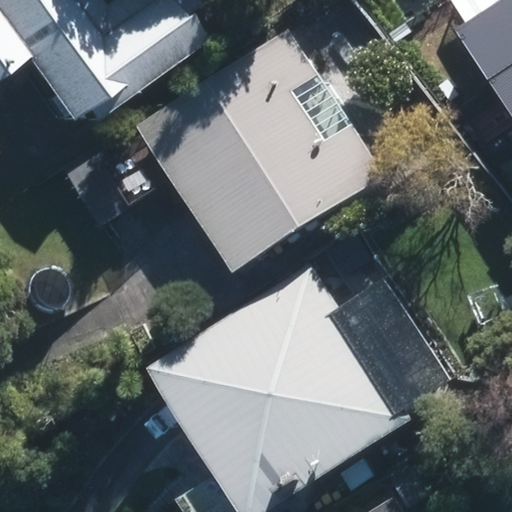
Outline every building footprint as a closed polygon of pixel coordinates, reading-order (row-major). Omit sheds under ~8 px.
[(0,0),(0,77),(28,58),(68,119),(82,110),(91,123),(214,39),(185,0),(126,0),(104,15),(93,0),(0,0)] [(474,0),(378,0),(404,43),(475,1),(474,0)] [(511,0),(481,0),(430,32),(511,164),(511,0)] [(298,40),(170,129),(267,267),(394,178),(298,40)] [(328,277),(184,374),(277,511),(301,511),(429,426),(328,277)] [(414,511),(408,503),(394,511),(414,511)]
